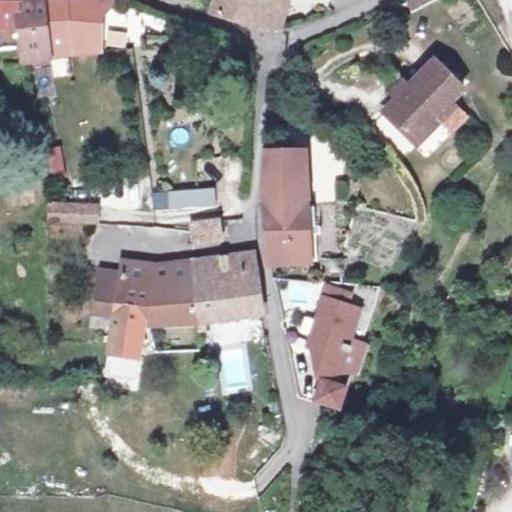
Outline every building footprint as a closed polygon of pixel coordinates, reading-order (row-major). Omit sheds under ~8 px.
[(51,0),(50,0),(0,0),(0,43),(2,54),(30,51),(31,55),(32,60),(57,56),(51,0)] [(112,0),(89,0),(89,2),(76,0),(72,0),(55,0),(51,0),(57,56),(74,51),(75,43),(102,43),(105,9),(110,9),(112,0)] [(256,28),(274,30),(285,1),(282,0),(212,0),(208,12),(256,28)] [(405,0),(409,9),(434,1),(433,0),(405,0)] [(455,77),(407,128),(440,160),(464,136),(459,131),(472,118),(484,106),(455,77)] [(459,131),(464,136),(476,122),(472,118),(459,131)] [(67,176),(60,143),(45,146),(52,179),(67,176)] [(263,197),(272,263),(307,259),(305,153),(265,152),(263,186),(263,197)] [(174,190),(173,206),(220,206),(220,190),(174,190)] [(51,229),(99,227),(97,208),(50,210),(51,229)] [(195,220),(195,226),(196,241),(222,240),(221,220),(195,220)] [(262,313),(251,254),(223,258),(191,262),(196,323),(196,329),(203,329),(202,322),(262,313)] [(319,278),(340,281),(343,259),(321,256),(319,278)] [(155,293),(158,265),(125,260),(123,274),(120,288),(155,293)] [(196,323),(191,262),(158,265),(155,293),(152,322),(196,323)] [(120,288),(123,274),(103,270),(95,312),(115,315),(120,288)] [(342,304),(348,306),(352,294),(327,286),(322,300),(325,301),(341,306),(342,304)] [(115,315),(115,317),(142,320),(152,322),(155,293),(120,288),(115,315)] [(324,381),(335,384),(334,372),(339,371),(349,346),(345,345),(357,309),(348,306),(342,304),(341,306),(325,301),(312,338),(320,341),(314,355),(317,374),(324,373),(324,381)] [(115,317),(110,346),(138,350),(142,320),(115,317)] [(320,341),(312,338),(314,355),(320,341)] [(341,405),(347,388),(335,384),(324,381),(317,397),(341,405)]
